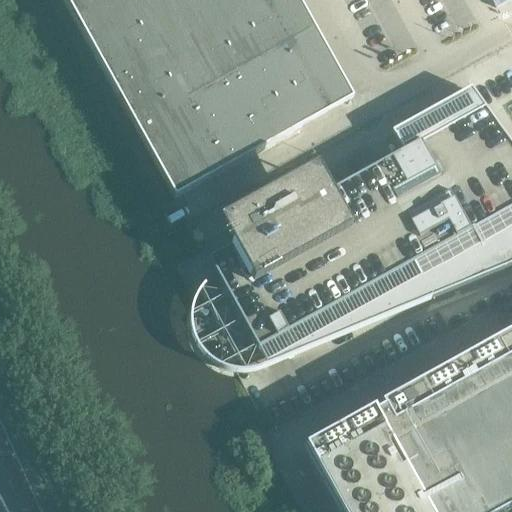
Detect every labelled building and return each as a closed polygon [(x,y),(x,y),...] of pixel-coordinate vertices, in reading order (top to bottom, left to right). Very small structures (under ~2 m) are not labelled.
[(314,36),(293,0),(61,0),(173,202),(351,103),(314,36)] [(511,0),(489,0),(495,10),(496,10),(496,11),(496,10),(511,1),(511,0)] [(511,152),(509,147),(488,118),(469,92),(391,135),(316,177),(314,174),(216,227),(218,231),(196,244),(256,353),(411,267),(413,269),(412,270),(411,271),(411,272),(411,274),(411,275),(411,276),(412,276),(412,277),(413,277),(414,278),(416,278),(417,278),(430,301),(504,270),(508,268),(511,266),(511,265),(511,152)] [(511,119),(510,116),(511,114),(511,104),(488,118),(509,147),(511,144),(511,119)] [(511,331),(303,447),(338,511),(503,511),(511,507),(511,331)]
